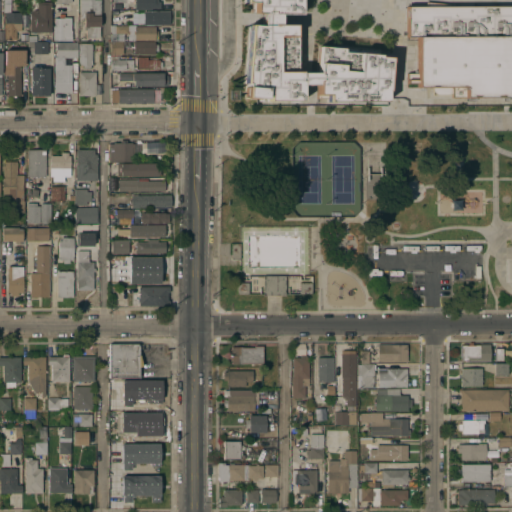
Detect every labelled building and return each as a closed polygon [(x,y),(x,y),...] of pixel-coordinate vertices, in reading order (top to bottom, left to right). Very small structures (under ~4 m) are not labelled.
[(83,27),(82,18),(79,18),(78,0),(99,0),(100,36),(86,36),(86,27),(83,27)] [(160,0),(160,7),(151,7),(151,9),(134,8),(134,2),(130,2),(130,0),(160,0)] [(249,22),(260,23),(260,22),(261,22),(261,13),(250,12),(251,2),(244,1),(244,0),(297,0),(299,14),(278,14),(278,22),(294,22),(293,33),(299,34),(299,70),(310,70),(317,70),(319,45),(339,46),(339,44),(376,47),(376,52),(379,52),(379,54),(387,55),(390,55),(387,89),(385,89),(385,99),(326,101),(326,98),(316,98),(315,98),(316,82),(300,82),(300,99),(267,98),(267,92),(264,92),(264,96),(255,95),(255,97),(243,96),(243,85),(246,84),(246,81),(244,81),(249,25),(249,22)] [(51,31),(50,31),(50,38),(45,38),(45,33),(44,33),(44,31),(30,31),(30,11),(32,11),(32,9),(37,9),(37,1),(51,1),(51,31)] [(511,97),(451,97),(451,95),(431,95),(431,87),(416,87),(416,82),(405,82),(406,73),(416,73),(416,37),(405,37),(406,6),(425,6),(425,3),(449,5),(511,5),(511,97)] [(144,23),(144,10),(169,10),(169,23),(144,23)] [(21,31),(15,31),(15,38),(4,38),(4,11),(21,11),(21,29),(21,31)] [(53,40),(53,25),(55,25),(55,17),(59,17),(59,13),(64,13),(64,17),(70,17),(70,30),(71,30),(71,40),(53,40)] [(131,13),(143,13),(143,21),(131,21),(131,13)] [(111,24),(135,24),(135,25),(155,25),(155,29),(157,29),(157,35),(154,35),(154,39),(127,39),(127,32),(123,32),(123,40),(111,39),(111,24)] [(32,41),(46,41),(46,54),(32,54),(32,41)] [(56,56),(56,41),(77,41),(77,57),(56,56)] [(111,54),(111,41),(129,41),(129,46),(122,46),(122,53),(120,53),(120,54),(111,54)] [(134,53),(134,41),(154,41),(154,43),(157,43),(157,50),(154,50),(154,53),(134,53)] [(78,42),(92,42),(92,64),(90,64),(90,67),(82,67),(82,64),(78,64),(78,42)] [(3,75),(3,49),(23,50),(23,66),(19,66),(19,71),(20,71),(20,95),(7,95),(7,75),(3,75)] [(114,69),(114,71),(110,71),(110,56),(121,56),(121,58),(132,58),(133,69),(114,69)] [(135,68),(136,56),(147,56),(146,59),(149,59),(149,56),(157,56),(157,59),(159,59),(159,61),(163,61),(162,66),(159,66),(159,68),(135,68)] [(54,63),(64,63),(64,68),(72,68),(72,91),(54,91),(54,63)] [(29,67),(40,67),(40,68),(48,68),(48,96),(29,96),(29,67)] [(95,95),(78,94),(79,71),(95,71),(95,95)] [(133,85),(133,80),(118,80),(118,72),(162,72),(162,74),(167,74),(167,84),(133,85)] [(117,101),(111,101),(111,87),(117,87),(117,88),(152,88),(152,89),(164,88),(164,101),(152,101),(145,102),(145,103),(139,103),(139,102),(130,102),(130,103),(125,103),(125,102),(118,102),(117,101)] [(120,139),(126,139),(126,141),(131,141),(131,142),(141,142),(141,154),(131,154),(131,159),(122,159),(122,161),(108,161),(108,143),(114,142),(120,141),(120,139)] [(163,141),(139,142),(139,154),(164,153),(163,141)] [(45,176),(27,176),(27,148),(45,148),(45,176)] [(96,179),(76,179),(76,148),(94,148),(94,153),(96,153),(96,179)] [(69,175),(64,175),(63,180),(52,180),(52,175),(50,175),(50,154),(60,154),(60,151),(67,151),(67,154),(70,154),(69,175)] [(23,212),(13,212),(13,200),(2,201),(2,177),(4,177),(4,175),(3,175),(3,164),(4,164),(4,160),(17,160),(17,174),(23,174),(23,212)] [(155,162),(155,169),(158,169),(158,175),(129,175),(129,174),(116,174),(116,162),(155,162)] [(118,190),(117,178),(137,178),(137,180),(164,180),(164,190),(118,190)] [(50,200),(50,185),(63,185),(63,200),(50,200)] [(91,188),(91,204),(74,204),(74,199),(69,199),(69,194),(74,194),(74,188),(91,188)] [(170,193),(170,206),(131,207),(131,194),(170,193)] [(39,222),(26,221),(27,202),(36,202),(36,205),(39,205),(39,222)] [(49,222),(40,222),(40,202),(49,202),(49,222)] [(74,222),(74,206),(96,206),(96,222),(74,222)] [(116,217),(116,208),(132,208),(132,217),(116,217)] [(164,211),(164,212),(168,212),(168,222),(164,222),(140,222),(140,212),(164,211)] [(164,224),(164,236),(145,236),(145,224),(164,224)] [(17,226),(17,228),(22,228),(22,240),(19,240),(19,242),(14,242),(14,240),(2,240),(2,226),(17,226)] [(26,240),(25,227),(48,227),(48,240),(26,240)] [(92,233),(92,246),(76,246),(76,233),(92,233)] [(73,259),(69,259),(69,262),(63,262),(63,259),(58,259),(58,239),(61,239),(61,236),(73,236),(73,259)] [(111,253),(111,239),(128,239),(128,252),(111,253)] [(135,252),(135,241),(146,241),(146,239),(157,239),(157,240),(165,240),(165,252),(135,252)] [(239,258),(231,258),(231,242),(239,242),(239,258)] [(48,296),(30,295),(30,272),(35,272),(36,245),(49,245),(48,296)] [(93,261),(93,267),(94,267),(94,270),(93,270),(93,289),(89,289),(90,292),(85,292),(85,289),(77,289),(76,261),(93,261)] [(22,292),(17,292),(17,295),(10,295),(10,291),(7,291),(6,275),(7,275),(7,265),(13,265),(13,270),(19,270),(19,275),(22,275),(22,292)] [(150,277),(143,280),(139,268),(146,266),(150,277)] [(110,282),(110,267),(125,267),(125,282),(110,282)] [(72,296),(56,296),(57,270),(72,270),(72,296)] [(263,294),(263,274),(285,274),(285,294),(263,294)] [(299,293),(299,281),(311,281),(311,293),(299,293)] [(236,293),(236,282),(248,282),(248,293),(236,293)] [(169,286),(169,291),(167,291),(167,305),(138,305),(138,302),(131,302),(131,289),(138,289),(138,286),(169,286)] [(377,361),(377,343),(406,343),(406,361),(377,361)] [(138,377),(109,376),(109,344),(137,344),(138,345),(138,354),(139,354),(142,365),(138,366),(138,377)] [(467,360),(467,359),(462,359),(462,356),(460,356),(460,344),(466,344),(466,345),(474,345),(474,344),(489,344),(489,360),(467,360)] [(231,363),(231,358),(228,358),(228,351),(231,351),(231,346),(240,346),(254,346),(254,345),(262,345),(262,362),(231,363)] [(502,360),(494,360),(494,351),(492,351),(492,347),(502,347),(502,360)] [(355,405),(346,405),(346,398),(343,398),(343,396),(340,396),(340,353),(342,353),(342,349),(349,349),(349,353),(354,353),(355,405)] [(359,349),(368,349),(368,362),(373,362),(373,363),(359,363),(359,349)] [(332,380),(317,381),(317,356),(319,356),(319,352),(330,352),(330,356),(332,356),(332,380)] [(68,380),(51,380),(51,364),(46,364),(46,355),(61,355),(63,353),(67,353),(68,355),(68,380)] [(308,384),(304,384),(304,397),(291,397),(291,376),(292,376),(292,356),(300,356),(300,354),(306,354),(306,356),(308,356),(308,384)] [(72,355),(93,355),(93,380),(71,380),(72,355)] [(0,356),(20,356),(20,381),(3,381),(2,364),(0,364),(0,356)] [(27,364),(22,364),(22,356),(44,356),(44,395),(40,395),(40,391),(33,391),(27,381),(27,364)] [(373,363),(373,370),(375,370),(375,373),(373,373),(373,386),(360,386),(360,388),(357,388),(357,363),(359,363),(373,363)] [(494,374),(494,363),(507,363),(507,374),(494,374)] [(378,386),(377,372),(386,372),(386,368),(406,367),(406,385),(378,386)] [(460,385),(460,367),(481,367),(481,385),(460,385)] [(252,369),(252,381),(244,381),(244,385),(226,385),(226,379),(222,379),(222,371),(226,371),(226,369),(252,369)] [(72,408),(72,385),(91,385),(91,408),(72,408)] [(375,410),(375,394),(385,394),(385,388),(399,388),(399,394),(407,394),(407,398),(411,398),(411,406),(407,406),(407,410),(375,410)] [(460,410),(460,388),(508,388),(508,410),(460,410)] [(254,389),(254,396),(253,396),(253,410),(226,410),(226,406),(223,406),(223,398),(223,389),(254,389)] [(47,409),(47,397),(59,396),(59,397),(67,397),(67,408),(59,408),(59,409),(47,409)] [(0,397),(9,397),(10,409),(0,409),(0,397)] [(23,397),(35,397),(35,409),(34,409),(34,417),(23,417),(23,397)] [(119,400),(140,400),(140,404),(141,404),(141,415),(140,415),(140,422),(141,422),(141,435),(119,435),(119,400)] [(334,423),(334,411),(347,410),(348,423),(334,423)] [(359,411),(381,411),(381,413),(381,417),(407,417),(407,428),(409,428),(409,433),(407,433),(407,434),(370,434),(370,421),(359,421),(359,413),(359,411)] [(499,412),(499,419),(488,419),(488,412),(488,411),(499,411),(499,412)] [(72,424),(72,412),(91,413),(91,425),(72,424)] [(265,414),(265,431),(248,431),(248,427),(245,427),(245,419),(248,419),(248,414),(265,414)] [(461,433),(461,429),(457,429),(457,423),(461,423),(461,419),(477,419),(477,422),(482,422),(482,428),(483,428),(483,432),(477,432),(477,433),(461,433)] [(46,453),(34,453),(34,436),(38,436),(38,426),(46,426),(46,453)] [(70,441),(69,441),(69,455),(58,455),(59,436),(63,436),(63,426),(71,426),(70,441)] [(73,444),(73,430),(87,430),(88,444),(73,444)] [(322,458),(319,457),(306,457),(306,449),(309,449),(309,434),(323,434),(322,446),(322,458)] [(497,445),(498,437),(511,437),(511,444),(510,444),(510,446),(497,445)] [(239,440),(239,449),(242,449),(242,454),(244,454),(244,458),(223,458),(223,452),(219,452),(219,446),(223,446),(223,440),(239,440)] [(9,453),(9,441),(21,441),(20,453),(9,453)] [(460,459),(460,452),(457,452),(457,443),(485,443),(485,459),(460,459)] [(120,444),(119,470),(130,470),(130,464),(158,464),(159,444),(120,444)] [(407,444),(406,459),(390,459),(390,458),(387,457),(387,454),(383,454),(383,444),(407,444)] [(355,463),(343,463),(343,449),(355,449),(355,463)] [(41,492),(24,492),(24,479),(23,479),(23,477),(24,477),(24,456),(29,456),(29,458),(36,458),(36,467),(42,467),(41,492)] [(327,492),(327,471),(328,471),(328,459),(339,459),(339,466),(347,466),(347,492),(327,492)] [(376,462),(376,472),(373,472),(373,476),(369,476),(369,478),(358,478),(358,472),(363,472),(363,462),(376,462)] [(224,463),(224,464),(247,464),(255,464),(255,463),(257,463),(257,464),(262,464),(262,477),(256,477),(256,479),(252,479),(252,477),(247,477),(247,479),(228,479),(228,480),(217,480),(217,463),(218,463),(224,463)] [(264,463),(277,464),(277,477),(264,476),(264,463)] [(461,480),(461,476),(457,476),(457,468),(460,467),(460,463),(489,463),(489,480),(461,480)] [(48,492),(48,466),(66,467),(66,483),(71,483),(71,492),(48,492)] [(16,484),(21,484),(21,492),(0,492),(0,467),(16,467),(16,484)] [(511,485),(490,485),(490,478),(503,478),(503,474),(508,474),(508,467),(511,467),(511,485)] [(406,468),(406,476),(408,476),(408,479),(406,480),(406,483),(381,483),(381,468),(406,468)] [(72,469),(93,469),(93,485),(92,485),(92,493),(73,493),(72,469)] [(316,469),(316,492),(308,492),(308,489),(298,489),(298,483),(291,483),(291,469),(316,469)] [(167,506),(159,505),(159,504),(134,504),(124,503),(124,496),(134,496),(134,494),(147,494),(147,482),(150,482),(150,472),(166,472),(166,482),(167,482),(167,500),(167,506)] [(131,496),(158,495),(158,476),(119,477),(120,503),(131,503),(131,496)] [(378,504),(371,503),(371,500),(357,499),(357,487),(378,487),(378,504)] [(240,488),(240,504),(225,504),(225,506),(219,506),(219,497),(219,495),(223,495),(223,488),(240,488)] [(257,502),(245,501),(246,488),(257,488),(257,502)] [(275,488),(275,501),(269,501),(269,503),(266,503),(266,501),(260,501),(260,488),(275,488)] [(379,504),(379,489),(406,488),(406,499),(401,499),(398,499),(399,504),(396,504),(396,505),(393,505),(393,504),(388,504),(389,505),(385,505),(385,504),(379,504)] [(493,488),(493,494),(494,494),(494,497),(493,497),(493,502),(485,502),(485,504),(478,504),(478,502),(467,502),(467,504),(457,504),(457,489),(460,489),(460,488),(493,488)]
